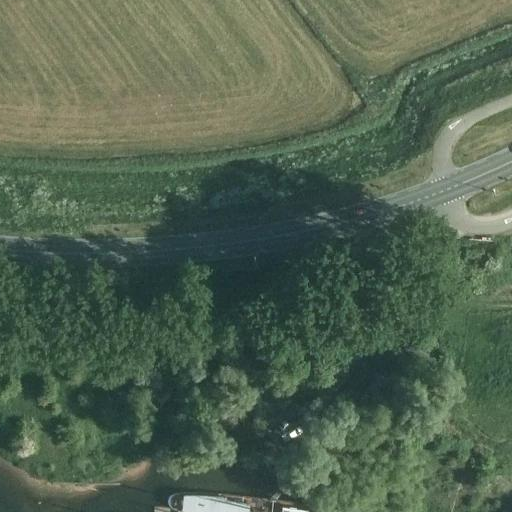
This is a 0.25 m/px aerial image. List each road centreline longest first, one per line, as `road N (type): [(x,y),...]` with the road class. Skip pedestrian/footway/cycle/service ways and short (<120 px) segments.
road 1 (primary): [(0,249),(223,244),(322,227),(442,191)]
road 2 (unclassified): [(442,191),(448,134),(511,98)]
